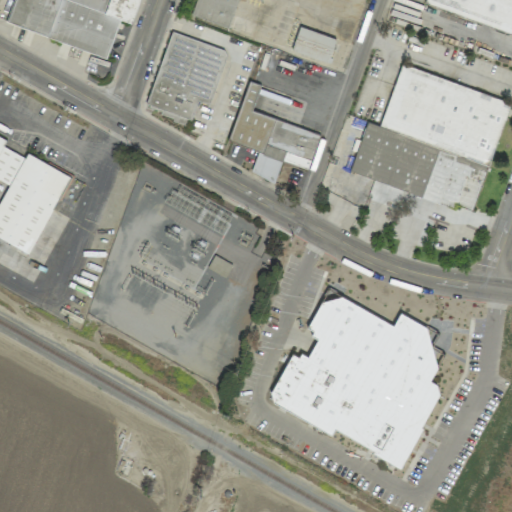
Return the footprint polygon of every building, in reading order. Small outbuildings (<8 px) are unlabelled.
[(107,56),(118,19),(130,23),(137,0),(14,0),(7,25),(107,56)] [(195,0),(191,16),(228,27),(236,0),(195,0)] [(511,0),(425,0),(424,5),(511,32),(511,0)] [(335,38),(298,26),(291,50),(328,62),(335,38)] [(209,104),(226,49),(168,31),(146,106),(170,113),(168,120),(187,126),(195,99),(209,104)] [(509,100),(399,64),(379,126),(365,121),(348,173),(454,206),(454,204),(473,210),(509,100)] [(319,132),(251,111),(260,84),(247,80),(228,141),(257,150),(250,173),(274,180),(280,160),(308,169),(319,132)] [(68,174),(26,153),(24,157),(2,146),(5,139),(0,136),(0,179),(7,183),(0,196),(0,239),(30,253),(68,174)] [(402,465),(438,393),(436,383),(430,380),(436,368),(428,326),(399,312),(393,322),(326,289),(309,324),(311,336),(315,338),(307,356),(301,353),(288,355),(270,393),(272,403),(331,432),(332,431),(402,465)]
